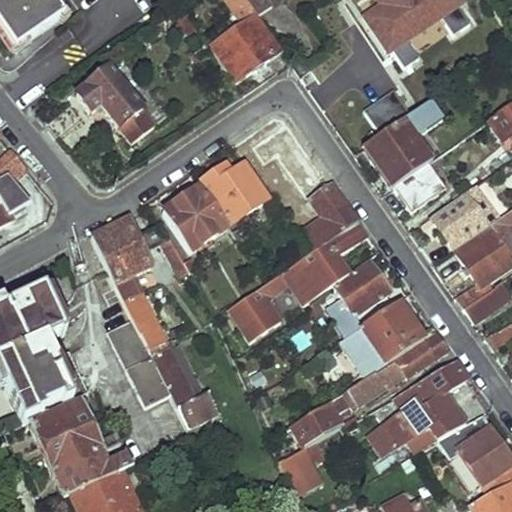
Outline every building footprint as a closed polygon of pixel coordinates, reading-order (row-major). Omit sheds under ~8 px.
[(0,0),(0,36),(12,54),(61,20),(46,0),(0,0)] [(224,2),(242,27),(256,18),(243,0),(195,0),(178,11),(190,24),(224,2)] [(272,10),(265,0),(243,0),(256,18),(257,19),(272,10)] [(368,0),(357,7),(395,74),(418,60),(408,42),(444,21),(451,34),(472,22),(459,0),(368,0)] [(208,52),(232,85),(281,54),(257,19),(256,18),(242,27),(208,52)] [(93,112),(113,135),(115,134),(129,151),(152,132),(138,115),(140,114),(106,73),(73,100),(87,117),(93,112)] [(393,92),(361,111),(375,133),(406,113),(393,92)] [(441,119),(431,104),(365,148),(394,192),(395,192),(429,168),(410,141),(441,119)] [(40,128),(53,145),(79,128),(67,108),(40,128)] [(511,137),(511,108),(487,127),(500,146),(511,137)] [(0,162),(0,183),(1,184),(20,168),(9,154),(0,162)] [(300,239),(312,257),(358,228),(312,160),(292,177),(321,223),(300,239)] [(200,186),(228,228),(264,202),(242,167),(230,175),(226,169),(200,186)] [(429,168),(395,192),(412,215),(447,190),(430,167),(429,168)] [(0,184),(0,227),(9,222),(5,211),(14,206),(1,184),(0,184)] [(159,215),(187,258),(224,230),(197,189),(159,215)] [(497,225),(473,192),(430,223),(455,253),(487,231),(497,225)] [(455,300),(463,312),(485,297),(481,289),(511,267),(497,243),(511,232),(511,214),(497,225),(487,231),(489,234),(457,255),(474,285),(455,300)] [(123,307),(135,301),(128,283),(151,273),(126,222),(92,241),(123,307)] [(150,226),(178,281),(186,277),(180,266),(157,222),(150,226)] [(225,314),(244,343),(316,297),(331,287),(341,280),(332,266),(337,262),(368,241),(358,228),(312,257),(266,288),(267,289),(225,314)] [(229,235),(241,251),(252,245),(241,229),(229,235)] [(337,262),(332,266),(341,280),(347,276),(337,262)] [(186,277),(188,279),(193,276),(185,263),(180,266),(186,277)] [(335,293),(353,320),(367,310),(390,295),(369,265),(332,289),(318,299),(320,302),(335,293)] [(472,324),(509,301),(498,285),(493,288),(495,292),(485,297),(463,312),(472,324)] [(371,316),(374,322),(398,306),(409,299),(401,286),(390,295),(367,310),(371,316)] [(316,297),(318,299),(332,289),(331,287),(316,297)] [(0,380),(21,426),(41,417),(39,414),(60,405),(61,409),(89,397),(68,355),(53,361),(45,344),(60,338),(64,336),(43,293),(0,312),(0,380)] [(131,325),(138,338),(147,334),(156,331),(141,298),(135,301),(123,307),(131,325)] [(359,332),(383,371),(423,344),(398,306),(374,322),(359,332)] [(349,331),(352,336),(359,332),(374,322),(371,316),(349,331)] [(106,337),(143,412),(168,399),(151,364),(138,338),(131,325),(106,337)] [(511,345),(511,326),(484,341),(493,355),(511,345)] [(138,338),(151,364),(167,358),(171,355),(166,346),(155,351),(147,334),(138,338)] [(53,361),(68,355),(60,338),(45,344),(53,361)] [(350,413),(350,414),(403,380),(405,383),(448,354),(438,339),(375,380),(374,377),(341,398),(350,413)] [(168,399),(186,434),(214,419),(205,400),(194,406),(167,358),(151,364),(168,399)] [(457,367),(394,402),(402,415),(391,421),(387,438),(395,449),(431,430),(441,443),(465,430),(443,399),(468,382),(457,367)] [(350,413),(341,398),(324,408),(289,431),(302,453),(312,448),(341,432),(332,420),(342,414),(344,417),(350,413)] [(29,430),(62,503),(70,500),(129,473),(122,456),(115,458),(118,464),(105,469),(101,457),(117,449),(114,441),(97,448),(82,413),(87,410),(84,404),(29,430)] [(511,486),(511,467),(480,421),(465,430),(441,443),(437,446),(449,463),(458,457),(487,500),(510,488),(511,486)] [(323,466),(312,448),(302,453),(311,473),(323,466)] [(277,468),(295,501),(319,488),(311,473),(302,453),(277,468)] [(244,470),(252,491),(278,479),(270,458),(244,470)] [(131,511),(120,488),(133,483),(129,473),(70,500),(74,511),(131,511)] [(511,511),(511,491),(510,488),(487,500),(467,511),(511,511)]
